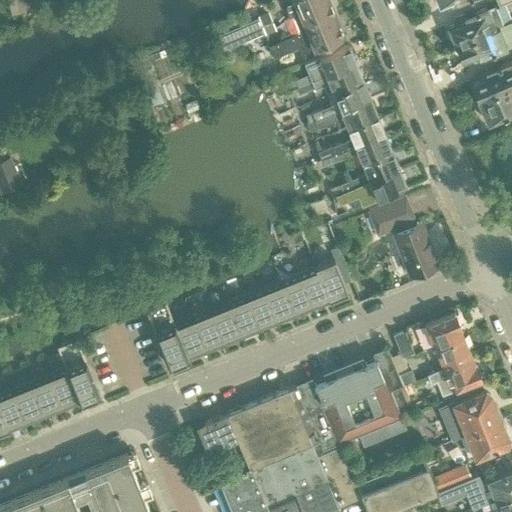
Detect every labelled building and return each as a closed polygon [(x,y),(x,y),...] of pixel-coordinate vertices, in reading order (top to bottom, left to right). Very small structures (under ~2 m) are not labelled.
[(293,0),(295,2),(285,6),(289,17),(293,15),(299,32),(299,33),(335,19),(327,0),(293,0)] [(495,27),(503,24),(495,5),(487,8),(487,6),(475,11),(458,19),(460,23),(450,28),(456,43),(495,27)] [(264,15),(259,17),(265,33),(276,30),(269,13),(264,15)] [(258,17),(217,34),(223,49),(265,33),(259,17),(258,18),(258,17)] [(294,34),(269,45),(273,57),(298,46),(301,53),(314,48),(314,49),(343,37),(335,19),(299,33),(299,32),(295,33),(294,34)] [(495,27),(456,43),(462,59),(473,55),(474,59),(491,52),(492,53),(511,44),(511,20),(503,24),(495,27)] [(289,81),(288,84),(288,85),(289,87),(289,88),(290,89),(295,87),(298,86),(311,80),(356,62),(349,44),(319,56),(315,57),(303,62),(308,73),(295,79),(290,81),(289,81)] [(511,59),(497,66),(480,73),(482,78),(472,83),(478,98),(511,84),(511,59)] [(298,86),(295,87),(298,94),(314,88),(323,85),(327,94),(363,79),(356,62),(311,80),(298,86)] [(311,112),(305,114),(308,122),(370,97),(363,79),(327,94),(327,95),(331,104),(311,112)] [(511,84),(478,98),(487,122),(511,111),(511,84)] [(308,122),(306,123),(309,130),(317,127),(332,121),(344,116),(348,126),(378,114),(370,97),(308,122)] [(326,147),(318,151),(321,158),(328,155),(385,132),(378,114),(348,126),(352,137),(326,147)] [(321,158),(318,160),(321,166),(358,151),(362,162),(392,150),(385,132),(328,155),(321,158)] [(335,193),(399,167),(392,150),(362,162),(367,173),(341,183),(339,184),(329,188),(332,195),(335,193)] [(0,193),(22,184),(10,156),(0,159),(0,193)] [(399,167),(335,193),(335,194),(337,198),(339,202),(357,194),(357,195),(358,196),(361,204),(407,186),(399,167)] [(395,228),(401,243),(412,273),(439,263),(423,221),(412,225),(411,221),(416,219),(407,195),(370,208),(379,234),(395,228)] [(334,258),(314,266),(328,300),(347,292),(334,258)] [(328,300),(314,266),(297,273),(311,307),(328,300)] [(311,307),(297,273),(279,280),(293,314),(311,307)] [(293,314),(279,280),(262,287),(275,321),(293,314)] [(275,321),(262,287),(244,294),(257,328),(275,321)] [(257,328),(244,294),(226,302),(240,335),(257,328)] [(187,357),(173,323),(165,301),(145,309),(167,365),(187,357)] [(240,335),(226,302),(208,309),(222,343),(240,335)] [(222,343),(208,309),(190,316),(204,350),(222,343)] [(435,347),(463,336),(460,328),(461,327),(455,311),(425,323),(435,347)] [(204,350),(190,316),(173,323),(187,357),(204,350)] [(403,330),(392,334),(399,349),(402,357),(413,352),(405,331),(404,330),(403,330)] [(444,369),(472,358),(463,336),(435,347),(443,367),(444,369)] [(56,345),(65,367),(79,400),(98,393),(76,337),(56,345)] [(386,354),(299,391),(319,438),(324,449),(341,442),(340,441),(357,434),(358,433),(384,423),(396,418),(401,416),(397,408),(397,407),(394,401),(390,389),(402,384),(398,374),(389,353),(386,354)] [(442,395),(453,391),(482,379),(476,364),(474,365),(472,358),(444,369),(443,367),(427,374),(431,383),(436,381),(442,395)] [(79,400),(65,367),(48,373),(62,407),(79,400)] [(408,370),(398,374),(402,384),(414,379),(410,369),(408,370)] [(62,407),(48,373),(30,381),(44,414),(62,407)] [(44,414),(30,381),(13,388),(26,422),(44,414)] [(319,438),(299,391),(296,384),(196,425),(207,451),(223,445),(234,473),(235,473),(311,441),(319,438)] [(402,384),(390,389),(394,401),(407,395),(402,384)] [(26,422),(13,388),(0,392),(0,405),(9,428),(26,422)] [(453,400),(437,407),(451,439),(466,433),(467,434),(501,420),(491,395),(486,394),(485,391),(454,404),(453,400)] [(0,432),(9,428),(0,405),(0,432)] [(501,420),(467,434),(476,457),(507,445),(506,442),(508,437),(501,420)] [(384,423),(358,433),(363,446),(389,435),(384,423)] [(355,478),(341,442),(324,449),(319,438),(311,441),(327,480),(278,500),(282,511),(323,511),(339,506),(338,505),(362,495),(356,480),(355,478)] [(233,511),(282,511),(278,500),(327,480),(311,441),(235,473),(234,473),(219,479),(233,511)] [(0,511),(150,511),(126,453),(0,504),(0,511)] [(437,491),(431,477),(422,453),(356,480),(362,495),(369,511),(388,511),(436,492),(438,492),(437,491)] [(465,463),(431,477),(437,491),(471,477),(465,463)] [(511,470),(488,480),(495,498),(496,499),(511,492),(511,470)] [(438,492),(436,492),(440,503),(466,493),(472,508),(495,498),(488,480),(481,483),(478,475),(471,477),(437,491),(438,492)] [(499,507),(485,511),(511,511),(511,492),(496,499),(499,507)]
